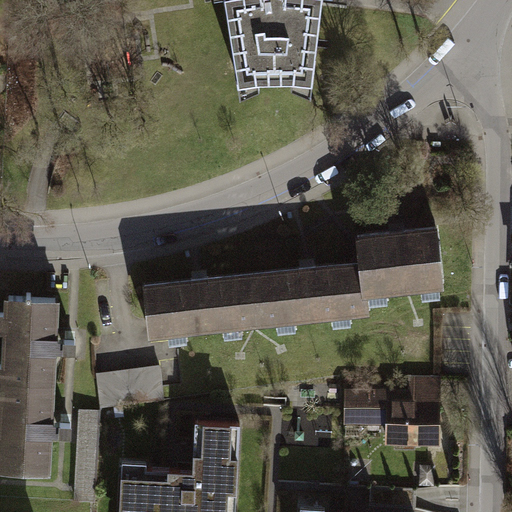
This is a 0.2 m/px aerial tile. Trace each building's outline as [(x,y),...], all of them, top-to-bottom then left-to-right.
[(228,0),(242,86),(261,79),(261,72),(292,71),(292,78),(314,86),(323,0),(228,0)] [(367,290),(447,281),(441,230),(362,239),(364,260),(367,290)] [(364,260),(263,271),(268,318),(369,307),(367,290),(364,260)] [(153,331),(268,318),(263,271),(147,284),(153,331)] [(0,385),(53,388),(56,351),(70,351),(74,352),(75,337),(71,337),(56,336),(58,305),(7,302),(7,313),(0,312),(0,333),(6,334),(4,365),(0,364),(0,385)] [(160,366),(98,374),(102,407),(165,398),(163,386),(160,366)] [(391,448),(444,449),(446,382),(414,382),(414,394),(350,393),(350,429),(391,430),(391,448)] [(0,468),(49,471),(51,434),(65,435),(71,436),(72,423),(66,423),(52,422),(53,388),(0,385),(0,404),(1,405),(0,423),(0,468)] [(75,500),(95,501),(99,409),(79,408),(75,500)] [(125,464),(122,511),(235,511),(236,495),(243,495),(245,460),(242,459),(243,427),(210,425),(209,458),(200,457),(200,473),(148,471),(148,465),(125,464)] [(418,489),(374,486),(373,504),(418,508),(418,498),(418,489)]
